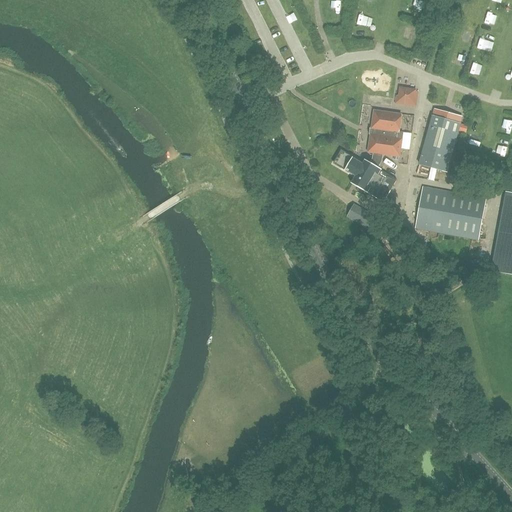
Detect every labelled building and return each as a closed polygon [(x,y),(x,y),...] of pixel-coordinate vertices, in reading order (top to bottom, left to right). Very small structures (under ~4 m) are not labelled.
[(333,10),(343,10),(343,0),(333,0),(333,10)] [(270,24),(277,19),(275,14),(267,19),(270,24)] [(361,16),(359,26),(373,28),(375,18),(361,16)] [(405,30),(406,39),(417,39),(416,29),(405,30)] [(482,38),(480,47),(489,49),(491,41),(482,38)] [(479,75),(482,68),(475,65),(472,73),(479,75)] [(395,104),(416,107),(418,92),(416,92),(417,89),(399,87),(398,96),(396,95),(395,104)] [(461,123),(463,116),(434,108),(419,164),(446,171),(459,123),(461,123)] [(399,133),(402,114),(373,110),(370,128),(369,135),(367,153),(372,154),(372,158),(369,163),(365,161),(354,155),(341,179),(379,201),(391,179),(376,171),(382,162),(383,155),(400,157),(402,138),(397,138),(398,133),(399,133)] [(479,144),(481,132),(473,131),(472,143),(479,144)] [(408,136),(405,153),(413,154),(416,138),(408,136)] [(498,147),(498,157),(509,156),(508,146),(498,147)] [(477,239),(485,198),(424,187),(416,228),(477,239)] [(511,193),(510,193),(494,271),(511,275),(511,193)] [(360,210),(354,218),(373,232),(379,224),(360,210)] [(380,249),(387,257),(391,254),(384,246),(380,249)] [(466,284),(453,290),(456,299),(469,293),(466,284)]
